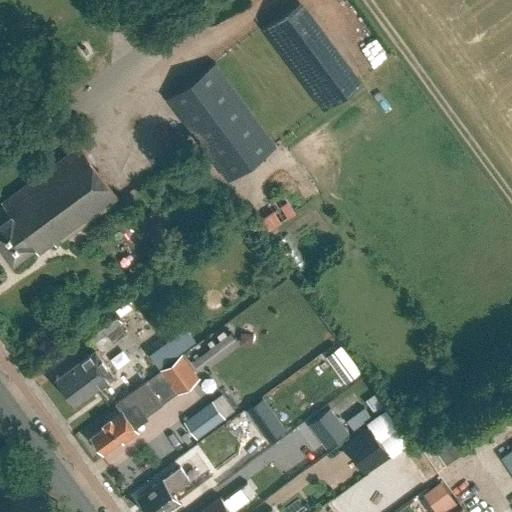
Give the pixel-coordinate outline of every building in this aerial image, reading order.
[(362,80),(302,0),(299,0),(262,28),(322,110),(362,80)] [(276,145),(215,62),(166,99),(227,182),(276,145)] [(52,241),(55,246),(118,199),(79,146),(2,203),(9,213),(0,220),(0,243),(12,259),(32,244),(37,252),(52,241)] [(270,234),(297,216),(284,196),(257,213),(270,234)] [(150,212),(131,226),(143,242),(162,228),(150,212)] [(76,294),(78,284),(66,281),(64,291),(76,294)] [(91,344),(122,321),(111,306),(80,329),(91,344)] [(154,366),(192,339),(181,324),(144,351),(154,366)] [(231,332),(200,355),(205,362),(236,338),(231,332)] [(251,346),(253,334),(240,332),(239,345),(251,346)] [(113,374),(94,349),(56,377),(75,403),(113,374)] [(166,404),(199,379),(186,361),(179,365),(174,358),(147,379),(152,386),(166,404)] [(242,407),(264,441),(283,429),(261,395),(242,407)] [(102,423),(104,426),(91,436),(103,452),(121,439),(123,442),(137,432),(133,426),(145,417),(134,402),(122,411),(121,410),(102,423)] [(222,418),(210,402),(184,422),(196,438),(222,418)] [(349,433),(330,406),(307,423),(327,449),(349,433)] [(363,408),(347,420),(353,429),(370,417),(363,408)] [(368,426),(344,444),(364,470),(388,452),(368,426)] [(171,493),(189,480),(189,479),(195,474),(187,462),(180,467),(181,468),(138,499),(146,511),(163,511),(177,502),(171,493)] [(218,486),(236,473),(228,462),(210,474),(218,486)] [(303,467),(275,488),(283,499),(311,479),(303,467)] [(423,494),(435,511),(449,511),(458,506),(441,481),(423,494)] [(230,511),(219,497),(199,511),(230,511)] [(261,498),(248,509),(250,511),(259,511),(267,505),(261,498)]
